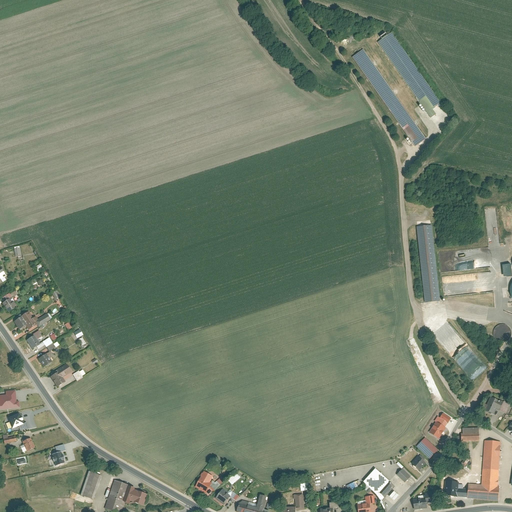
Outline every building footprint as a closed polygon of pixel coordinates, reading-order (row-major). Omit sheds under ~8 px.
[(393,34),(378,45),(431,120),(437,117),(434,111),(443,106),(393,34)] [(364,51),(351,60),(415,150),(427,141),(364,51)] [(433,225),(418,226),(426,302),(441,300),(433,225)] [(511,265),(502,265),(502,277),(511,276),(511,265)] [(13,297),(3,303),(9,312),(18,306),(13,297)] [(30,311),(15,321),(20,329),(26,325),(30,329),(38,324),(30,311)] [(495,336),(497,339),(499,341),(502,342),(505,342),(508,341),(510,339),(511,337),(511,336),(511,329),(510,326),(507,325),(504,324),(501,324),(499,326),(497,328),(495,330),(495,333),(495,336)] [(35,335),(28,339),(33,349),(41,343),(35,335)] [(78,339),(82,347),(87,345),(83,337),(78,339)] [(59,345),(57,342),(52,345),(48,338),(43,342),(48,352),(59,345)] [(48,353),(39,358),(44,367),(53,361),(48,353)] [(59,371),(51,376),(59,387),(67,381),(64,377),(74,371),(68,364),(58,370),(59,371)] [(72,374),(76,381),(82,378),(82,376),(85,374),(82,370),(72,374)] [(430,390),(435,389),(435,384),(433,384),(433,381),(426,382),(427,385),(429,385),(430,390)] [(0,409),(19,408),(18,402),(15,402),(14,391),(5,392),(5,396),(0,396),(0,409)] [(505,402),(492,397),(486,410),(495,415),(497,409),(501,411),(505,402)] [(20,412),(9,416),(13,428),(25,424),(20,412)] [(438,424),(437,423),(430,433),(438,438),(448,423),(441,419),(438,424)] [(481,427),(464,427),(465,440),(481,440),(481,427)] [(9,434),(3,436),(5,444),(19,441),(18,435),(10,437),(9,434)] [(32,437),(23,442),(28,452),(36,447),(32,437)] [(439,449),(427,438),(418,447),(430,459),(439,449)] [(503,442),(486,440),(483,484),(470,483),(470,490),(469,496),(469,498),(499,500),(503,442)] [(56,466),(64,463),(64,461),(65,460),(63,455),(62,455),(61,452),(52,455),(56,466)] [(428,462),(420,455),(412,464),(419,471),(428,462)] [(463,463),(462,462),(459,466),(464,469),(469,461),(466,459),(463,463)] [(397,485),(377,467),(364,481),(385,499),(397,485)] [(404,468),(398,474),(406,482),(412,476),(404,468)] [(103,475),(91,471),(83,495),(95,499),(103,475)] [(206,493),(211,483),(210,482),(212,478),(204,473),(196,487),(206,493)] [(232,485),(240,477),(236,473),(227,480),(232,485)] [(122,511),(130,484),(116,480),(106,508),(116,511),(122,511)] [(460,482),(447,481),(446,496),(459,496),(459,495),(460,489),(460,482)] [(356,482),(347,485),(349,491),(358,487),(356,482)] [(145,508),(150,494),(131,488),(126,502),(145,508)] [(232,495),(223,488),(215,498),(224,505),(232,495)] [(401,496),(396,491),(392,496),(396,501),(401,496)] [(420,499),(415,500),(416,510),(429,508),(428,504),(434,503),(433,492),(426,493),(427,498),(420,499)] [(295,495),(296,507),(298,507),(298,510),(306,510),(305,494),(295,495)] [(267,509),(270,497),(262,495),(259,504),(242,499),(238,511),(272,511),(273,511),(267,509)] [(375,495),(366,496),(366,500),(367,504),(371,503),(371,504),(376,503),(375,495)] [(372,511),(371,504),(371,503),(367,504),(359,505),(360,511),(372,511)]
